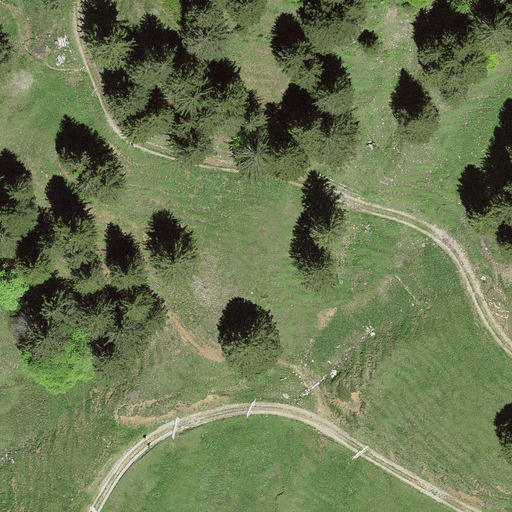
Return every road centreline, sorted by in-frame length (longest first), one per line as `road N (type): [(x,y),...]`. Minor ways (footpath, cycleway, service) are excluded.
road 1 (track): [(511,351),(490,331),(440,240),(400,211),(144,143),(82,107),(61,26),(68,0)]
road 2 (track): [(89,511),(121,458),(165,433),(242,408),(284,412),(324,430),(473,511)]
